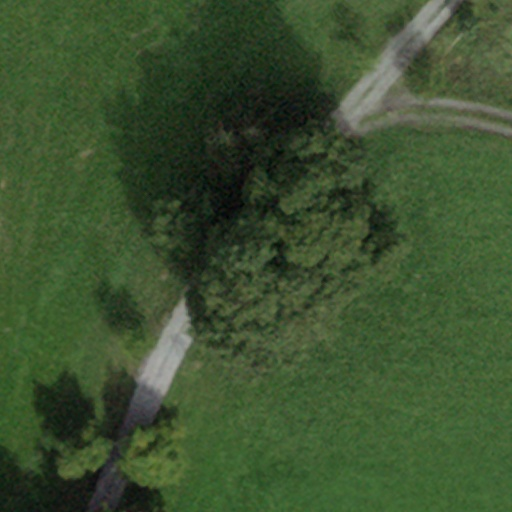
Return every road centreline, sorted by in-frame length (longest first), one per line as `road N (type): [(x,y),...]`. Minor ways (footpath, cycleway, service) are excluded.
road 1 (track): [(111,511),(260,188),(439,0)]
road 2 (track): [(348,98),(441,95),(511,113)]
